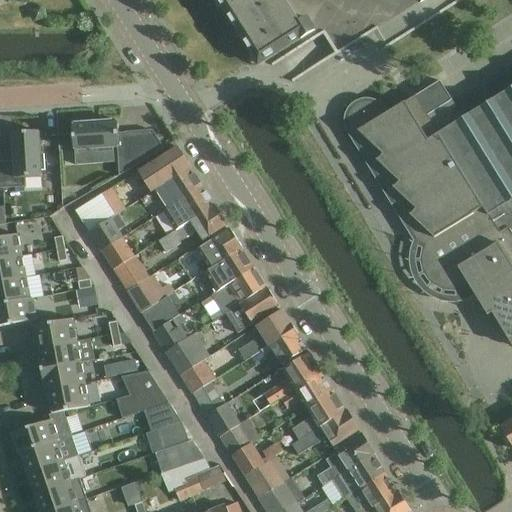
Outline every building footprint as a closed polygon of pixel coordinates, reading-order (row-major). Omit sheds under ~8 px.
[(216,0),(259,66),(269,59),(275,68),(281,64),(295,85),(425,0),(216,0)] [(348,119),(348,122),(348,126),(349,129),(350,132),(417,240),(426,246),(424,249),(423,255),(422,261),(423,268),(425,274),(428,279),(432,283),(438,287),(444,290),(450,291),(457,291),(463,289),(469,287),(469,286),(488,317),(493,314),(511,345),(511,71),(456,107),(452,101),(440,82),(416,97),(385,115),(383,112),(382,110),(379,107),(378,106),(377,105),(374,104),(370,103),(367,103),(364,103),(360,104),(357,105),(355,107),(352,110),(350,112),(349,115),(348,119)] [(118,121),(73,125),(75,151),(96,150),(97,153),(113,152),(113,149),(120,148),(120,147),(127,147),(129,170),(121,175),(122,176),(165,149),(153,131),(126,133),(119,134),(118,121)] [(15,162),(3,163),(4,189),(26,188),(25,179),(42,178),(42,171),(45,171),(44,155),(41,155),(40,132),(13,134),(15,162)] [(191,168),(178,148),(139,172),(152,193),(191,168)] [(164,212),(203,187),(191,169),(191,168),(152,193),(141,200),(146,209),(158,202),(164,212)] [(99,226),(111,218),(115,216),(126,209),(112,187),(79,208),(94,230),(99,226)] [(176,230),(215,206),(203,187),(164,212),(176,230)] [(172,233),(173,234),(159,242),(167,255),(182,245),(181,242),(196,232),(203,243),(228,226),(215,206),(215,207),(215,206),(176,230),(172,233)] [(89,233),(101,252),(123,238),(111,218),(99,226),(94,230),(89,233)] [(197,265),(203,274),(243,249),(231,230),(197,252),(203,261),(197,265)] [(18,235),(0,238),(0,261),(23,257),(18,235)] [(113,270),(134,257),(123,239),(124,239),(123,238),(101,252),(113,270)] [(230,284),(255,268),(243,249),(203,274),(215,294),(230,284)] [(23,257),(0,261),(0,283),(27,278),(23,257)] [(128,293),(150,279),(136,257),(135,258),(134,257),(113,270),(128,293)] [(223,315),(267,288),(255,268),(230,284),(215,294),(211,296),(223,315)] [(140,313),(167,296),(175,291),(170,285),(163,289),(155,276),(150,279),(128,293),(140,313)] [(27,278),(0,283),(0,305),(31,299),(27,278)] [(81,290),(77,291),(80,307),(97,304),(94,288),(93,288),(81,290)] [(238,335),(263,319),(280,308),(267,288),(223,315),(224,316),(226,315),(238,335)] [(167,296),(140,313),(153,332),(179,316),(167,296)] [(0,305),(0,327),(37,321),(33,299),(31,299),(0,305)] [(240,353),(245,361),(262,351),(294,330),(282,311),(257,327),(264,338),(240,353)] [(166,353),(192,336),(185,326),(188,324),(181,314),(179,316),(153,332),(166,353)] [(36,327),(40,349),(78,342),(73,320),(36,327)] [(283,366),(307,351),(294,330),(262,351),(245,361),(246,362),(252,358),(257,366),(268,359),(265,355),(273,350),(283,366)] [(192,336),(166,353),(180,375),(203,360),(209,356),(196,335),(192,337),(192,336)] [(40,358),(42,371),(82,364),(78,342),(40,349),(42,358),(40,358)] [(271,405),(321,374),(309,355),(285,371),(290,379),(265,395),(271,405)] [(203,360),(180,375),(193,395),(210,384),(216,380),(203,360)] [(137,362),(121,365),(123,376),(139,373),(137,362)] [(82,364),(42,371),(45,384),(47,384),(49,392),(86,385),(82,364)] [(150,373),(121,378),(130,398),(162,391),(150,373)] [(308,408),(333,392),(321,374),(271,405),(272,407),(282,400),(288,409),(303,400),(308,408)] [(207,417),(224,406),(210,384),(193,395),(207,417)] [(86,385),(49,392),(53,414),(62,413),(90,407),(86,385)] [(162,391),(130,398),(137,415),(145,412),(155,409),(167,405),(170,404),(162,391)] [(293,431),(299,441),(346,411),(335,393),(334,394),(333,392),(308,408),(314,417),(293,431)] [(155,409),(145,412),(152,433),(157,431),(181,422),(182,422),(170,404),(167,405),(155,409)] [(220,437),(240,425),(227,405),(225,407),(224,406),(207,417),(220,437)] [(299,456),(328,438),(334,448),(359,432),(346,411),(299,441),(300,442),(293,446),(299,456)] [(50,421),(12,435),(19,455),(22,455),(58,442),(60,442),(71,438),(62,413),(53,414),(48,416),(50,421)] [(233,457),(252,444),(261,438),(249,419),(240,425),(220,437),(233,457)] [(511,421),(501,428),(511,445),(511,421)] [(181,422),(157,431),(164,451),(188,443),(181,422)] [(327,460),(332,469),(319,477),(325,486),(332,482),(374,455),(362,436),(336,452),(338,454),(327,460)] [(58,442),(22,455),(29,475),(65,463),(78,458),(71,438),(60,442),(58,442)] [(194,441),(157,454),(164,474),(201,461),(194,441)] [(264,464),(252,444),(233,457),(245,476),(264,464)] [(344,500),(347,498),(385,474),(376,460),(377,460),(374,455),(332,482),(344,500)] [(260,499),(284,484),(291,479),(277,457),(265,465),(264,464),(245,476),(260,499)] [(65,463),(29,475),(36,495),(72,483),(81,480),(86,478),(79,458),(78,458),(65,463)] [(205,460),(162,474),(170,494),(177,491),(181,501),(192,496),(186,481),(197,477),(210,471),(205,460)] [(197,477),(203,492),(225,482),(219,467),(210,471),(197,477)] [(355,511),(369,511),(398,494),(385,474),(347,498),(355,511)] [(197,477),(186,481),(192,496),(203,492),(197,477)] [(72,483),(36,495),(41,511),(51,511),(78,503),(87,500),(81,480),(72,483)] [(260,499),(267,511),(283,511),(297,503),(284,484),(260,499)] [(410,511),(398,494),(369,511),(410,511)] [(78,503),(51,511),(91,511),(87,500),(78,503)] [(302,511),(297,503),(283,511),(302,511)]
